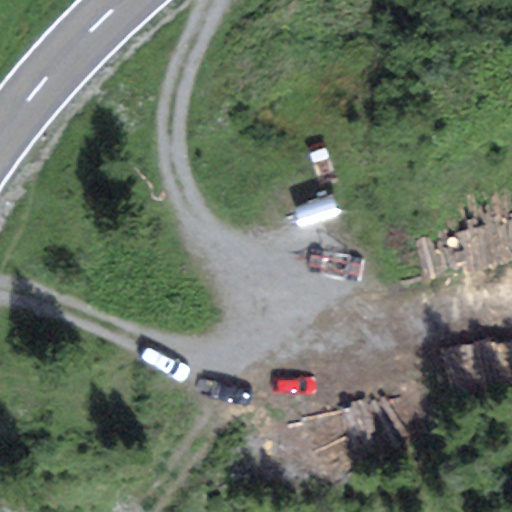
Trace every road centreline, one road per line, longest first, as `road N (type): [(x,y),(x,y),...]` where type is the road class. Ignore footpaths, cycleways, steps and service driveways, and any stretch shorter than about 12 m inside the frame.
road 1 (track): [(0,289),(25,291),(185,355),(222,358),(254,335),(255,284),(187,199),(170,138),(181,73),(210,0)]
road 2 (primary): [(124,0),(53,71),(0,140)]
